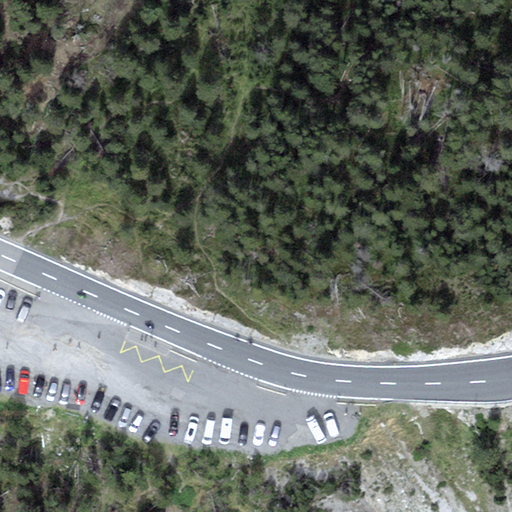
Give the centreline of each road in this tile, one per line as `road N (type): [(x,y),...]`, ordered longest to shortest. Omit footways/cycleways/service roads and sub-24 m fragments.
road 1 (primary): [(248,358),(357,383),(511,378)]
road 2 (primary): [(248,358),(94,295)]
